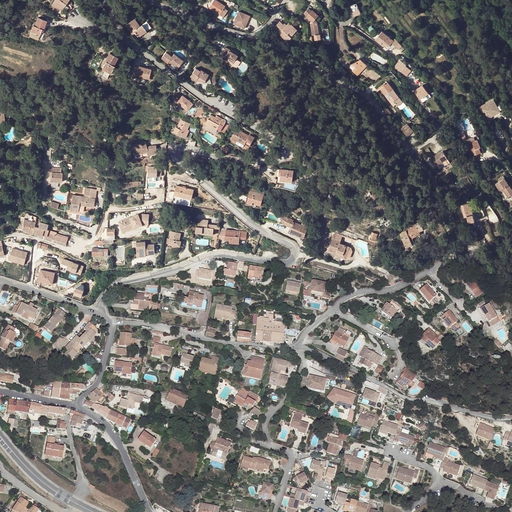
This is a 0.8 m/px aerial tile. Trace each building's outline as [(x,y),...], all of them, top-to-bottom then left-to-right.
[(68,0),(54,0),(53,2),(58,5),(57,7),(62,10),(68,0)] [(225,6),(214,0),(213,0),(208,8),(223,17),(227,10),(224,8),(225,6)] [(312,11),(309,8),(304,13),(307,16),(307,17),(312,22),(318,15),(313,10),(312,11)] [(241,27),(246,14),(238,11),(233,24),(241,27)] [(249,16),(246,14),(241,27),(244,28),(249,16)] [(47,20),(38,17),(35,25),(33,25),(31,30),(40,34),(42,29),(43,29),(47,20)] [(135,32),(136,34),(138,37),(146,31),(142,24),(140,25),(134,18),(126,24),(132,34),(135,32)] [(273,27),(287,41),(291,37),(288,34),(290,32),(292,34),(297,30),(289,22),(286,25),(285,26),(283,24),(279,20),(273,27)] [(393,41),(393,40),(382,31),(375,39),(386,48),(393,41)] [(234,51),(226,46),(221,55),(224,57),(229,60),(233,63),(237,55),(233,53),(234,51)] [(118,57),(110,52),(105,60),(106,61),(102,68),(110,72),(115,65),(113,64),(118,57)] [(166,52),(161,58),(167,62),(168,61),(172,63),(176,66),(181,59),(174,53),(172,56),(166,52)] [(355,67),(354,69),(352,70),(357,75),(367,65),(359,58),(356,61),(355,60),(352,64),(355,67)] [(394,66),(406,77),(412,70),(400,60),(394,66)] [(151,68),(138,65),(136,72),(135,72),(134,76),(137,76),(137,75),(149,78),(149,77),(150,71),(151,68)] [(196,78),(200,81),(202,78),(205,80),(209,74),(201,70),(200,71),(195,68),(190,76),(195,79),(196,78)] [(381,89),(391,102),(393,100),(396,104),(397,106),(402,102),(388,83),(381,89)] [(424,85),(415,91),(421,99),(429,93),(424,85)] [(182,94),(176,102),(187,110),(193,103),(182,94)] [(493,99),(479,108),(486,119),(490,117),(500,111),(496,105),(493,99)] [(500,111),(490,117),(491,120),(504,113),(499,104),(496,105),(500,111)] [(221,120),(216,117),(211,114),(206,122),(217,129),(218,128),(221,130),(225,123),(226,120),(223,118),(222,119),(221,120)] [(174,131),(190,138),(192,134),(186,131),(190,123),(181,120),(178,127),(176,126),(174,131)] [(216,131),(217,129),(206,122),(205,124),(216,131)] [(413,131),(407,124),(401,129),(407,136),(413,131)] [(238,140),(245,144),(245,143),(250,146),(255,137),(253,136),(250,134),(249,135),(237,128),(232,139),(237,141),(238,140)] [(190,138),(174,131),(173,133),(189,139),(190,139),(190,138)] [(476,136),(466,140),(471,156),(483,151),(481,146),(482,146),(479,138),(478,136),(477,136),(476,136)] [(133,154),(142,154),(142,152),(147,152),(147,155),(157,154),(156,145),(149,146),(147,147),(145,145),(141,145),(141,142),(131,142),(131,146),(133,146),(133,154)] [(442,151),(430,158),(435,165),(446,159),(442,151)] [(443,172),(453,167),(451,163),(441,168),(443,172)] [(62,168),(50,167),(50,171),(52,172),(52,176),(51,180),(62,181),(63,173),(62,172),(62,168)] [(149,167),(148,176),(161,176),(162,170),(158,170),(158,167),(149,167)] [(280,180),(292,181),(294,170),(279,169),(279,175),(280,175),(280,180)] [(494,182),(495,184),(504,178),(503,176),(494,182)] [(511,190),(504,178),(495,184),(499,191),(502,189),(508,198),(511,195),(511,190)] [(175,194),(180,195),(181,194),(192,197),(194,189),(177,185),(175,194)] [(252,187),(250,191),(264,195),(265,191),(252,187)] [(80,205),(91,207),(94,207),(97,190),(85,188),(84,196),(73,195),(70,210),(72,210),(79,211),(80,205)] [(260,205),(264,195),(250,191),(247,203),(252,204),(253,203),(260,205)] [(469,203),(461,205),(464,217),(467,217),(468,223),(474,221),(469,203)] [(47,236),(49,230),(46,229),(48,224),(39,222),(39,219),(36,218),(36,217),(34,216),(25,213),(24,217),(24,219),(31,221),(28,231),(47,236)] [(138,214),(124,219),(126,227),(133,224),(133,226),(143,223),(144,224),(149,225),(149,219),(145,219),(145,214),(138,214)] [(290,219),(286,217),(281,217),(281,219),(283,224),(291,227),(290,231),(294,234),(295,234),(303,238),(309,225),(302,222),(301,225),(295,222),(294,222),(293,221),(293,220),(290,219)] [(31,221),(24,219),(24,222),(20,222),(20,228),(23,229),(24,229),(28,231),(31,221)] [(124,219),(119,221),(123,234),(145,226),(148,226),(148,225),(149,225),(144,224),(143,223),(133,226),(133,224),(126,227),(124,219)] [(212,228),(212,225),(208,225),(208,220),(198,219),(198,226),(196,226),(195,232),(202,233),(202,234),(209,235),(209,230),(214,231),(214,228),(212,228)] [(416,226),(400,233),(406,247),(412,245),(409,239),(412,238),(413,238),(412,235),(419,232),(416,226)] [(46,237),(66,243),(68,237),(56,233),(57,232),(49,230),(47,236),(46,237)] [(28,233),(34,235),(46,239),(46,237),(47,236),(28,231),(28,233)] [(171,231),(170,239),(168,244),(180,246),(181,241),(179,240),(181,233),(171,231)] [(239,233),(226,232),(225,240),(230,240),(230,243),(237,244),(237,239),(239,239),(240,237),(246,238),(246,236),(247,232),(240,231),(239,233)] [(328,250),(336,253),(336,252),(343,254),(344,252),(347,253),(349,247),(339,244),(342,237),(334,234),(328,250)] [(46,237),(46,239),(65,246),(66,243),(46,237)] [(145,242),(135,241),(134,252),(144,253),(143,255),(152,256),(153,246),(144,245),(145,242)] [(28,252),(12,248),(9,258),(9,260),(25,264),(28,252)] [(83,265),(62,259),(60,263),(67,265),(66,269),(80,273),(83,265)] [(238,264),(228,262),(226,270),(225,270),(224,275),(236,277),(238,264)] [(247,279),(252,280),(253,276),(259,277),(260,275),(262,275),(263,268),(249,266),(247,279)] [(55,273),(40,270),(38,281),(52,284),(55,273)] [(483,292),(474,279),(472,280),(473,281),(472,282),(468,286),(476,297),(483,292)] [(312,280),(311,285),(313,285),(316,286),(316,289),(312,288),(308,287),(308,291),(307,296),(311,297),(311,294),(322,295),(321,298),(328,299),(329,291),(324,290),(325,282),(312,280)] [(301,284),(287,281),(285,293),(294,295),(294,293),(299,294),(301,284)] [(76,287),(73,293),(81,297),(83,291),(83,286),(80,284),(76,287)] [(148,285),(147,292),(158,293),(159,286),(148,285)] [(436,296),(426,285),(420,291),(430,302),(436,296)] [(183,303),(181,303),(181,306),(205,311),(207,301),(203,301),(204,296),(199,295),(199,293),(190,291),(188,298),(184,297),(183,303)] [(130,309),(157,311),(157,302),(150,302),(150,304),(148,304),(148,302),(149,298),(144,298),(144,294),(135,294),(135,298),(131,298),(130,309)] [(12,312),(16,314),(22,303),(20,302),(18,306),(15,305),(12,312)] [(395,308),(387,302),(385,304),(387,305),(385,307),(382,312),(392,319),(398,311),(395,309),(395,308)] [(29,306),(22,303),(16,314),(32,322),(38,311),(32,308),(34,305),(30,303),(29,306)] [(489,322),(490,321),(497,317),(494,312),(490,305),(489,303),(480,309),(483,314),(484,314),(489,322)] [(214,316),(222,318),(234,320),(235,311),(231,310),(231,307),(216,304),(214,316)] [(51,331),(55,326),(54,325),(58,321),(59,322),(62,319),(59,316),(62,314),(64,316),(66,314),(60,309),(53,316),(44,326),(51,331)] [(446,317),(443,320),(449,328),(453,324),(458,320),(449,310),(444,315),(446,317)] [(261,325),(262,321),(262,318),(257,317),(256,325),(255,341),(263,341),(271,342),(281,343),(283,343),(284,335),(289,336),(289,337),(296,338),(301,331),(298,329),(284,328),(285,322),(274,322),(273,322),(273,326),(261,325)] [(499,321),(497,317),(490,321),(492,325),(499,321)] [(88,326),(85,329),(87,331),(83,334),(90,341),(94,337),(97,334),(96,333),(93,330),(95,327),(93,325),(91,323),(90,321),(87,324),(88,326)] [(11,342),(16,333),(13,332),(15,328),(8,324),(4,330),(6,331),(5,334),(3,333),(1,337),(2,338),(0,342),(0,347),(5,350),(10,342),(11,342)] [(206,335),(214,337),(215,331),(210,330),(210,327),(207,327),(206,332),(206,335)] [(344,347),(349,338),(342,335),(343,332),(344,330),(339,328),(337,332),(335,331),(331,340),(336,342),(336,343),(337,343),(344,347)] [(441,334),(439,337),(437,339),(433,336),(435,334),(428,328),(424,333),(425,334),(424,336),(421,339),(426,342),(433,349),(440,341),(443,344),(448,340),(441,334)] [(121,332),(120,339),(120,342),(120,346),(130,347),(130,345),(131,338),(132,333),(121,332)] [(79,344),(82,347),(83,347),(87,344),(90,341),(83,334),(80,338),(78,336),(75,340),(73,338),(71,341),(77,347),(79,344)] [(159,347),(160,345),(157,344),(157,342),(159,342),(160,338),(153,337),(152,343),(154,343),(153,348),(152,348),(151,354),(156,356),(156,354),(160,355),(160,354),(169,356),(171,347),(162,345),(162,347),(159,347)] [(142,339),(131,338),(130,345),(141,346),(142,339)] [(74,349),(77,347),(71,341),(68,344),(69,345),(66,349),(68,350),(64,354),(71,360),(74,357),(78,353),(77,352),(74,349)] [(337,353),(345,357),(348,352),(339,348),(337,353)] [(364,348),(360,356),(363,358),(366,359),(363,365),(368,368),(371,362),(373,363),(377,366),(382,357),(367,349),(367,350),(364,348)] [(182,353),(181,358),(180,362),(185,363),(191,365),(193,356),(186,354),(187,350),(181,349),(180,353),(182,353)] [(212,360),(202,357),(199,367),(215,373),(220,358),(213,356),(212,360)] [(243,377),(247,377),(247,373),(261,376),(265,359),(251,357),(250,362),(247,361),(246,365),(245,365),(243,377)] [(287,361),(274,358),(268,384),(275,386),(275,384),(277,384),(277,386),(285,388),(287,377),(279,375),(280,371),(285,371),(287,361)] [(131,364),(115,361),(113,372),(122,373),(122,372),(130,373),(131,364)] [(402,374),(397,382),(403,387),(405,383),(411,387),(414,383),(412,381),(416,375),(406,368),(402,374)] [(0,380),(12,384),(14,378),(0,373),(0,380)] [(314,377),(309,376),(305,387),(310,389),(311,388),(314,389),(314,390),(321,393),(322,389),(324,385),(325,381),(319,379),(317,380),(313,378),(314,377)] [(60,388),(60,381),(54,382),(52,397),(58,398),(60,388)] [(58,398),(69,400),(70,394),(71,389),(69,389),(60,388),(58,398)] [(103,388),(100,391),(104,395),(101,398),(104,401),(107,398),(110,394),(107,389),(103,388)] [(258,397),(241,388),(234,401),(243,406),(247,409),(249,404),(252,406),(258,397)] [(333,388),(326,397),(335,404),(337,401),(351,405),(354,395),(333,388)] [(367,388),(364,397),(375,401),(377,396),(380,397),(381,393),(367,388)] [(93,399),(97,402),(101,398),(104,395),(100,391),(97,389),(89,396),(93,399)] [(188,396),(172,389),(167,399),(178,404),(177,406),(176,407),(182,410),(188,396)] [(119,406),(133,410),(135,403),(141,405),(143,399),(143,398),(139,397),(140,394),(137,393),(131,392),(128,401),(126,400),(121,399),(119,406)] [(110,394),(107,398),(111,402),(115,398),(110,394)] [(15,411),(17,400),(10,399),(8,410),(15,411)] [(28,413),(30,402),(17,400),(15,411),(28,413)] [(41,405),(31,402),(30,409),(35,410),(40,411),(41,405)] [(91,409),(98,412),(101,406),(94,404),(91,409)] [(52,406),(41,405),(40,411),(42,411),(55,413),(65,415),(66,409),(58,408),(52,406)] [(102,416),(106,419),(111,411),(101,406),(98,412),(102,416)] [(211,417),(218,420),(222,410),(214,407),(211,417)] [(251,413),(258,418),(259,410),(254,407),(251,413)] [(82,421),(84,415),(71,410),(70,414),(70,418),(72,418),(72,421),(71,424),(71,426),(75,427),(76,423),(84,426),(85,422),(82,421)] [(200,413),(196,420),(202,423),(207,413),(201,410),(200,413)] [(119,414),(111,411),(106,419),(108,420),(115,424),(119,414)] [(196,420),(200,413),(194,411),(191,418),(196,420)] [(372,424),(376,426),(380,415),(375,414),(374,416),(361,412),(357,423),(371,427),(372,424)] [(130,420),(119,414),(115,424),(126,429),(130,420)] [(293,416),(289,427),(297,429),(297,431),(296,432),(304,435),(307,424),(300,422),(301,418),(293,416)] [(244,426),(253,431),(257,424),(248,419),(244,426)] [(398,426),(399,424),(384,420),(381,429),(388,432),(395,434),(397,429),(398,426)] [(480,423),(476,421),(471,433),(476,435),(480,423)] [(495,429),(480,423),(476,435),(490,441),(495,429)] [(401,430),(397,429),(395,434),(395,436),(398,437),(398,440),(412,444),(415,436),(401,431),(401,430)] [(156,440),(144,432),(138,440),(145,445),(147,446),(151,448),(154,444),(156,440)] [(209,449),(213,451),(227,456),(231,442),(217,437),(216,443),(212,442),(209,449)] [(336,445),(337,445),(339,446),(341,441),(327,437),(326,442),(329,442),(326,452),(335,455),(337,447),(335,446),(336,445)] [(47,442),(46,450),(59,453),(59,451),(64,452),(65,447),(55,445),(55,444),(47,442)] [(426,453),(434,455),(438,457),(437,458),(441,459),(445,448),(429,443),(426,453)] [(225,460),(227,456),(213,451),(212,455),(225,460)] [(364,459),(351,455),(348,466),(360,470),(364,459)] [(254,470),(255,469),(255,468),(264,470),(264,469),(267,470),(268,469),(270,461),(258,457),(258,458),(256,457),(255,459),(253,459),(244,456),(241,466),(249,469),(254,470)] [(446,461),(447,459),(447,458),(444,457),(443,460),(440,466),(440,467),(443,468),(442,470),(456,476),(459,466),(453,463),(446,461)] [(309,468),(314,470),(318,471),(320,465),(321,461),(312,459),(309,468)] [(384,461),(383,465),(382,467),(379,467),(380,464),(371,462),(367,476),(375,479),(376,477),(384,480),(389,462),(384,461)] [(414,471),(398,466),(395,477),(410,482),(412,477),(416,478),(418,471),(414,470),(414,471)] [(328,467),(325,476),(333,479),(335,469),(328,467)] [(299,483),(303,481),(307,479),(303,471),(295,475),(299,483)] [(487,481),(487,480),(473,474),(469,484),(483,490),(487,481)] [(487,481),(483,490),(494,495),(498,486),(487,481)] [(258,497),(270,499),(273,484),(263,482),(262,492),(259,492),(258,497)] [(306,494),(296,491),(294,498),(304,502),(306,494)] [(346,497),(347,494),(338,491),(335,500),(338,501),(341,502),(341,504),(344,505),(346,497)] [(30,502),(21,496),(13,509),(17,511),(23,511),(27,507),(30,502)] [(303,505),(304,502),(294,498),(291,497),(288,506),(296,509),(298,504),(303,505)] [(357,500),(351,498),(348,509),(350,509),(354,510),(357,501),(357,500)] [(365,511),(367,508),(368,504),(357,501),(354,510),(354,511),(356,511),(365,511)] [(198,503),(195,511),(218,511),(219,507),(198,503)]
